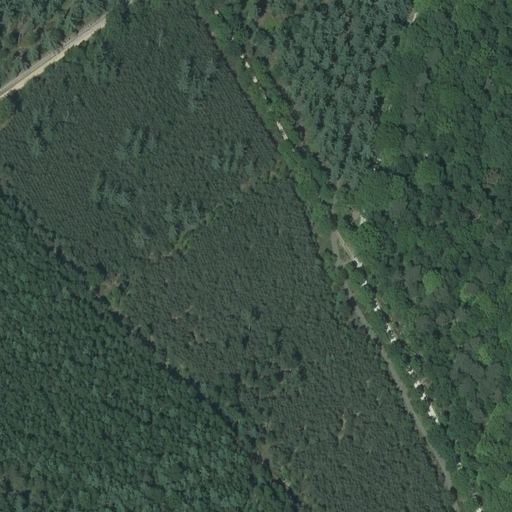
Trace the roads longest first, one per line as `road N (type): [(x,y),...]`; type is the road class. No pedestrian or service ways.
road 1 (unknown): [(352,247),(484,511)]
road 2 (track): [(352,247),(213,0)]
road 3 (unknown): [(419,0),(352,247)]
road 4 (unknown): [(0,109),(164,0)]
